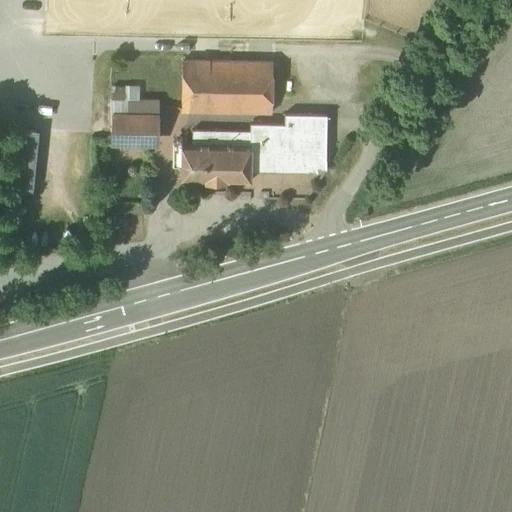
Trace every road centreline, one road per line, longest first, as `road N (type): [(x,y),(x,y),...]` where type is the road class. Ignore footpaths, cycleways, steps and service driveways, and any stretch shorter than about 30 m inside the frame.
road 1 (secondary): [(511,199),(0,342)]
road 2 (unknown): [(171,167),(373,166)]
